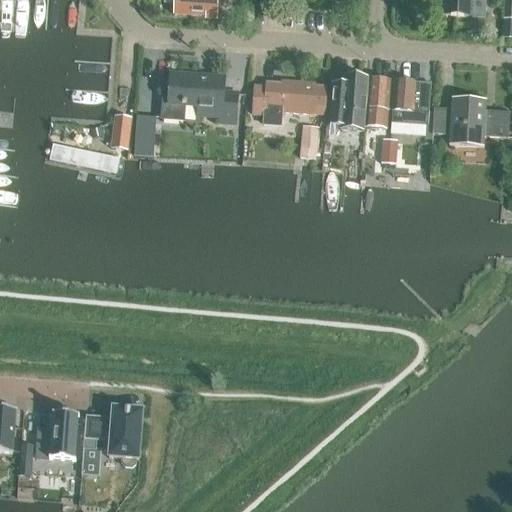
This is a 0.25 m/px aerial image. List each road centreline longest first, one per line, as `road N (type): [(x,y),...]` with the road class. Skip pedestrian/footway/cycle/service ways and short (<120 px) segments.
road 1 (residential): [(374,51),(129,29)]
road 2 (residential): [(374,51),(511,61)]
